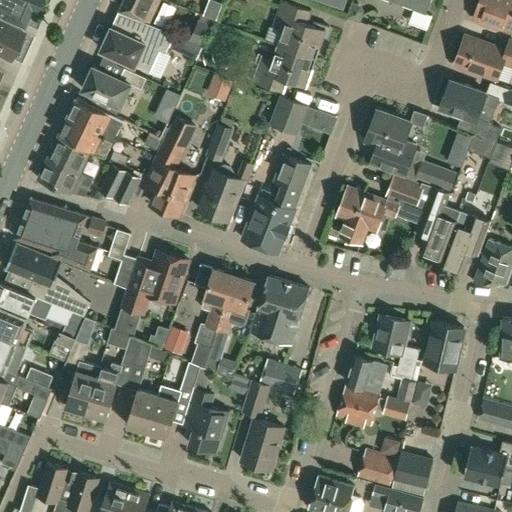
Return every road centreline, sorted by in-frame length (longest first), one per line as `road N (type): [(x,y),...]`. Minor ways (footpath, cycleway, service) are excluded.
road 1 (residential): [(302,268),(362,86),(380,73),(426,73),(457,0)]
road 2 (residential): [(6,511),(46,437),(162,472),(183,469),(286,511)]
road 3 (residential): [(363,283),(294,511)]
road 4 (tertiary): [(0,202),(89,0)]
road 5 (residential): [(435,511),(482,296)]
road 6 (residential): [(302,268),(95,204)]
road 7 (residential): [(482,296),(363,283)]
